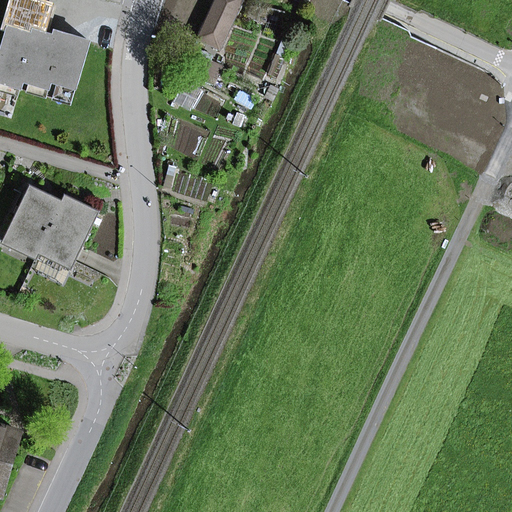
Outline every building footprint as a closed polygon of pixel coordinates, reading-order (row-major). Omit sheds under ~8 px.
[(75,88),(88,42),(56,33),(55,38),(44,34),(52,5),(34,0),(12,0),(4,29),(9,31),(0,60),(0,81),(21,88),(23,80),(30,82),(49,88),(51,81),(58,83),(75,88)] [(240,0),(215,0),(197,40),(220,51),(243,1),(240,0)] [(56,33),(50,31),(57,6),(52,5),(44,34),(55,38),(56,33)] [(21,88),(0,81),(0,92),(18,98),(21,88)] [(46,99),(50,88),(49,88),(30,82),(27,93),(46,99)] [(71,106),(76,88),(75,88),(58,83),(53,101),(71,106)] [(6,238),(39,254),(42,248),(41,248),(63,203),(62,202),(31,187),(6,238)] [(42,248),(74,263),(98,213),(65,197),(62,202),(63,203),(41,248),(42,248)] [(63,286),(74,263),(42,248),(39,254),(6,238),(3,243),(44,263),(38,274),(63,286)] [(0,495),(2,496),(20,434),(0,427),(0,495)]
